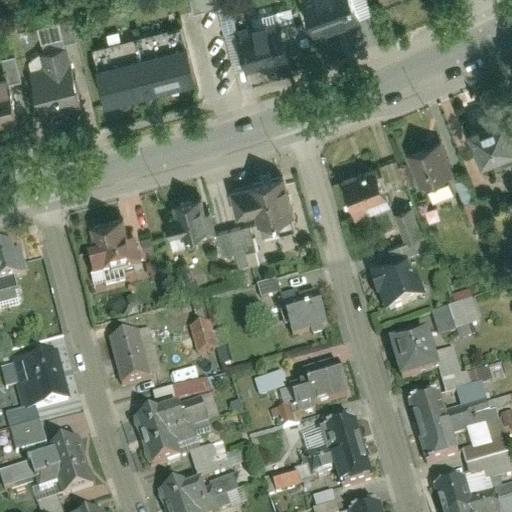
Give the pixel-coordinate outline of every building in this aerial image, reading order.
[(361,17),(355,0),(302,0),(315,33),(361,17)] [(282,20),(237,30),(245,68),(290,58),(282,20)] [(182,25),(137,37),(150,88),(195,77),(182,25)] [(137,37),(92,49),(105,100),(150,88),(137,37)] [(81,100),(67,45),(39,52),(42,67),(28,70),(38,110),(81,100)] [(0,121),(18,117),(5,73),(0,74),(0,121)] [(511,147),(511,124),(507,111),(467,127),(480,160),(511,147)] [(455,172),(441,137),(406,151),(420,185),(455,172)] [(388,200),(377,165),(341,177),(353,212),(388,200)] [(295,215),(285,175),(229,189),(236,217),(256,213),(258,224),(295,215)] [(214,235),(203,196),(171,205),(173,215),(165,217),(173,247),(214,235)] [(392,208),(397,238),(417,234),(411,204),(392,208)] [(86,255),(93,283),(143,269),(133,230),(126,232),(121,214),(88,223),(96,252),(86,255)] [(254,261),(248,224),(213,229),(217,254),(232,252),(234,264),(254,261)] [(387,254),(411,250),(409,240),(386,244),(387,254)] [(0,284),(28,278),(23,253),(15,255),(12,244),(0,246),(0,284)] [(424,297),(409,254),(369,268),(384,311),(424,297)] [(327,329),(317,293),(284,303),(294,338),(327,329)] [(435,340),(466,333),(465,327),(478,324),(473,302),(429,312),(435,340)] [(208,322),(189,327),(196,355),(215,351),(208,322)] [(140,331),(108,340),(114,363),(147,354),(140,331)] [(439,373),(426,332),(388,343),(401,384),(439,373)] [(59,350),(11,361),(17,387),(65,376),(59,350)] [(147,354),(114,363),(121,386),(153,377),(147,354)] [(348,397),(338,364),(303,374),(306,384),(291,388),(298,412),(348,397)] [(258,398),(283,389),(276,373),(251,382),(258,398)] [(65,376),(17,387),(23,413),(71,402),(65,376)] [(148,393),(150,405),(206,393),(203,381),(148,393)] [(410,406),(425,462),(456,454),(452,438),(476,431),(469,408),(448,414),(443,397),(410,406)] [(199,402),(135,421),(150,470),(181,460),(177,446),(210,436),(199,402)] [(373,481),(355,419),(322,428),(328,448),(305,454),(312,478),(333,471),(339,491),(373,481)] [(94,486),(78,440),(49,450),(51,456),(35,462),(45,490),(62,484),(66,496),(94,486)] [(221,446),(185,454),(191,480),(227,472),(221,446)] [(210,511),(202,483),(159,496),(164,511),(210,511)] [(435,492),(440,511),(499,511),(495,494),(473,500),(468,483),(435,492)]
